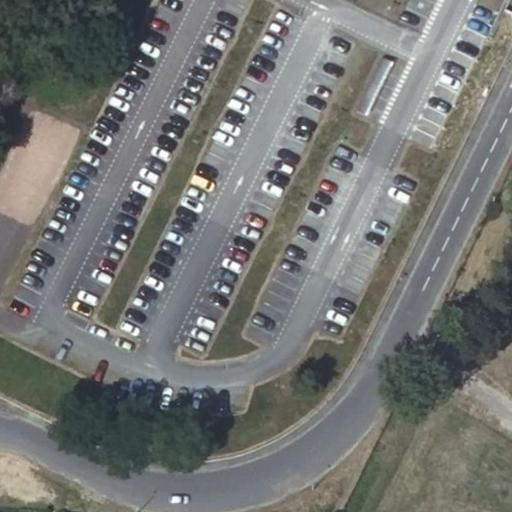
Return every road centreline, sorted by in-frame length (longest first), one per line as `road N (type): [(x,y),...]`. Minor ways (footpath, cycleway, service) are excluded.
road 1 (unclassified): [(389,352),(344,416),(280,468),(232,488),(167,497),(0,437)]
road 2 (unclassified): [(511,100),(389,352)]
road 3 (unclassified): [(511,429),(389,352)]
